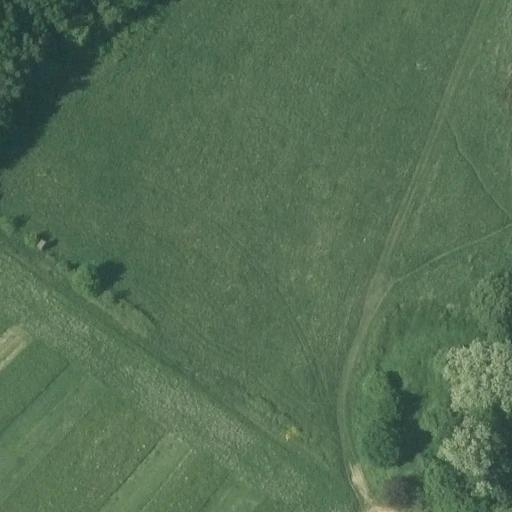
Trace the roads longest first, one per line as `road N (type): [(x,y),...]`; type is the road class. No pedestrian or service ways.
road 1 (track): [(376,505),(348,421),(354,361),(388,252),(490,0)]
road 2 (track): [(376,505),(0,241)]
